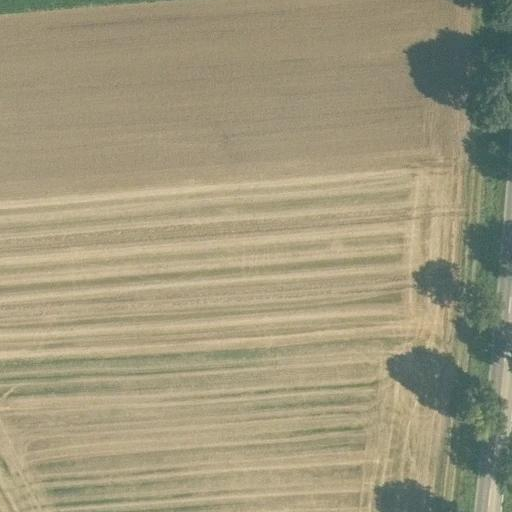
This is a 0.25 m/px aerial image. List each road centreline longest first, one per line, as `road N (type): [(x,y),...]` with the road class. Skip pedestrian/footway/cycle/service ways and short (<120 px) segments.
road 1 (track): [(488,0),(445,511)]
road 2 (secondary): [(487,511),(511,268)]
